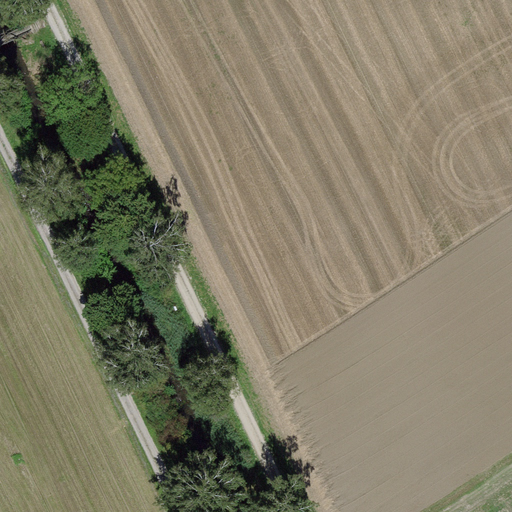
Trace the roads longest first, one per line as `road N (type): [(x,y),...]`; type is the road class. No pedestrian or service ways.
road 1 (track): [(302,511),(139,163),(52,0)]
road 2 (track): [(0,112),(193,511)]
